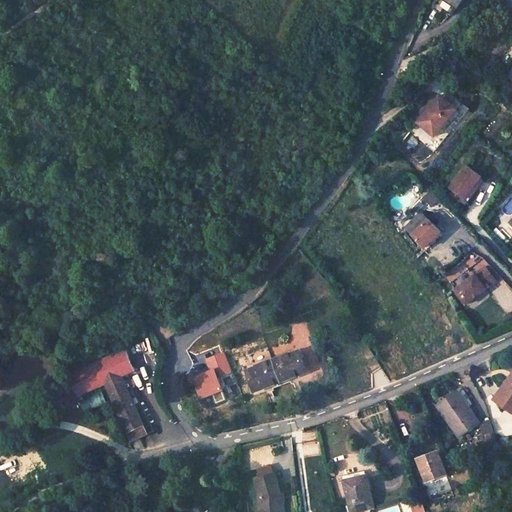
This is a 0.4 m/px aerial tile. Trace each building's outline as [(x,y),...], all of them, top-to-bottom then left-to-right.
[(444,0),(459,9),(465,0),(444,0)] [(456,112),(439,98),(417,125),(434,139),(456,112)] [(480,177),(466,165),(448,186),(462,198),(480,177)] [(441,235),(421,214),(406,228),(426,249),(441,235)] [(485,267),(453,290),(464,305),(495,282),(485,267)] [(79,397),(135,372),(125,351),(69,376),(79,397)] [(307,371),(299,351),(289,355),(287,353),(256,366),(257,368),(247,372),(255,392),(271,385),(273,390),(291,383),(289,378),(307,371)] [(191,377),(199,399),(222,391),(218,377),(231,372),(224,352),(205,358),(210,371),(191,377)] [(511,372),(489,402),(501,412),(508,403),(511,406),(511,372)] [(147,434),(123,382),(108,388),(133,441),(147,434)] [(476,426),(455,392),(434,405),(455,438),(476,426)] [(511,414),(511,406),(508,403),(501,412),(509,418),(511,414)] [(481,441),(491,436),(487,425),(476,429),(481,441)] [(445,474),(437,453),(418,461),(425,482),(445,474)] [(275,466),(261,471),(263,478),(259,479),(264,499),(263,511),(285,511),(286,496),(280,473),(276,473),(275,466)] [(341,484),(349,511),(366,511),(374,510),(364,477),(341,484)] [(412,511),(423,511),(425,511),(422,503),(411,507),(412,511)]
